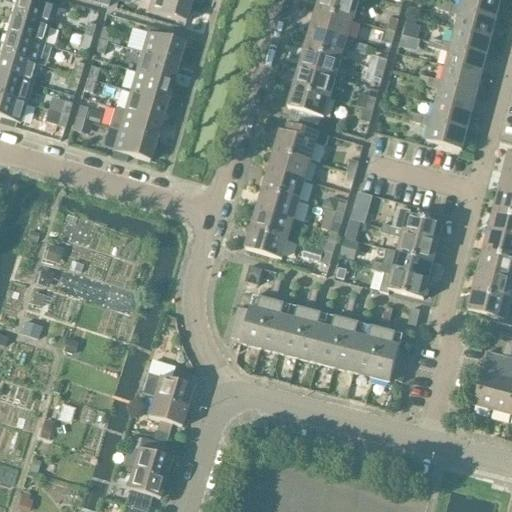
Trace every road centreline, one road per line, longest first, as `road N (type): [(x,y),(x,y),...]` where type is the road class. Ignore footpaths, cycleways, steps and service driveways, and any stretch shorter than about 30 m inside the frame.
road 1 (residential): [(425,444),(449,344),(445,315),(511,64)]
road 2 (residential): [(214,211),(278,0)]
road 3 (residential): [(425,444),(244,396),(225,400)]
road 4 (residential): [(158,196),(212,0)]
road 5 (residential): [(225,400),(192,305),(214,211)]
road 6 (residential): [(0,153),(158,196)]
road 7 (residential): [(185,511),(225,400)]
